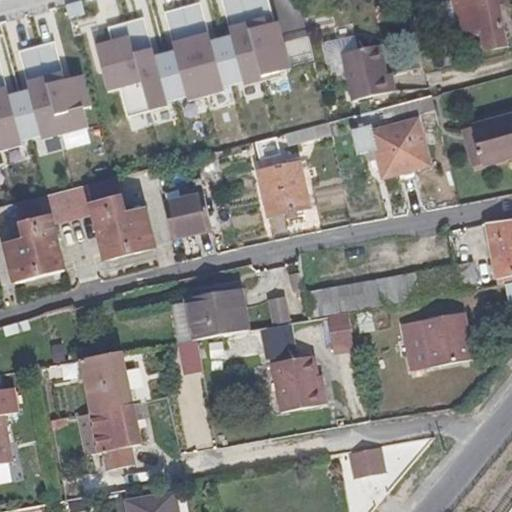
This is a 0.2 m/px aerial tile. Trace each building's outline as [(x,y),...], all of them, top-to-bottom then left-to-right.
[(220,0),(230,36),(220,39),(232,85),(241,83),(242,87),(261,82),(239,0),(220,0)] [(267,0),(239,0),(261,82),(279,78),(278,74),(289,71),(289,69),(283,45),(278,24),(274,25),(267,0)] [(450,0),(460,40),(481,34),(485,52),(506,47),(495,0),(450,0)] [(80,1),(64,5),(68,19),(83,15),(80,1)] [(199,3),(181,8),(205,96),(222,92),(221,87),(232,85),(220,39),(210,42),(199,3)] [(173,51),(163,54),(175,98),(184,96),(185,101),(205,96),(181,8),(163,12),(173,51)] [(143,18),(125,23),(141,83),(148,110),(165,105),(164,101),(175,98),(163,54),(153,57),(143,18)] [(125,23),(107,28),(110,42),(95,46),(107,92),(141,83),(125,23)] [(351,52),(347,38),(322,44),(331,75),(345,72),(352,102),(393,91),(388,74),(384,75),(377,46),(351,52)] [(308,39),(295,42),(301,66),(314,63),(308,39)] [(54,42),(36,47),(60,136),(89,128),(83,108),(91,106),(82,76),(65,80),(54,42)] [(295,42),(283,45),(289,69),(301,66),(295,42)] [(28,90),(18,93),(30,139),(40,136),(42,141),(60,136),(36,47),(18,51),(28,90)] [(0,65),(0,138),(3,151),(21,146),(20,142),(30,139),(18,93),(8,96),(0,65)] [(511,112),(470,125),(480,161),(511,152),(511,112)] [(416,120),(372,133),(385,177),(429,164),(416,120)] [(315,139),(330,135),(327,123),(312,127),(315,139)] [(298,158),(256,168),(268,216),(310,206),(298,158)] [(147,212),(127,217),(116,177),(16,204),(26,241),(7,246),(17,284),(64,272),(52,225),(92,215),(106,261),(157,248),(147,212)] [(165,205),(174,239),(188,235),(213,228),(204,194),(165,205)] [(497,278),(511,275),(511,220),(490,223),(490,227),(497,278)] [(475,290),(470,266),(451,270),(455,294),(475,290)] [(455,294),(451,270),(307,297),(310,321),(356,313),(455,294)] [(255,331),(248,291),(189,302),(196,343),(201,342),(255,331)] [(270,299),(272,324),(290,323),(288,298),(270,299)] [(473,361),(464,315),(428,322),(437,368),(473,361)] [(292,323),(261,331),(269,364),(300,357),(292,323)] [(239,344),(220,347),(223,361),(241,358),(239,344)] [(123,356),(80,365),(99,459),(141,451),(123,356)] [(325,390),(319,359),(272,368),(281,418),(333,408),(330,390),(325,390)] [(0,468),(14,466),(5,419),(20,416),(15,392),(0,394),(0,468)] [(383,475),(378,450),(350,456),(355,481),(383,475)] [(179,511),(177,498),(130,506),(131,511),(179,511)]
